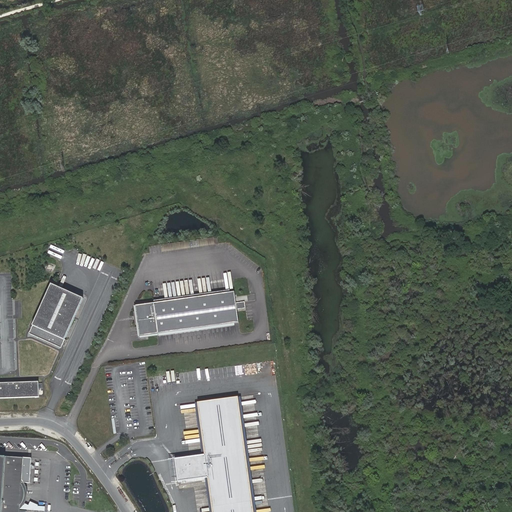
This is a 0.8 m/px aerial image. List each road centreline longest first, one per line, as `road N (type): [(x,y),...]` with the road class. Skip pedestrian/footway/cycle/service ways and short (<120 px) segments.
road 1 (unknown): [(52,424),(104,287),(99,276),(66,262)]
road 2 (unclassified): [(0,423),(64,431),(127,511)]
road 3 (unknown): [(123,435),(142,433),(146,421),(134,371),(121,372),(119,398)]
